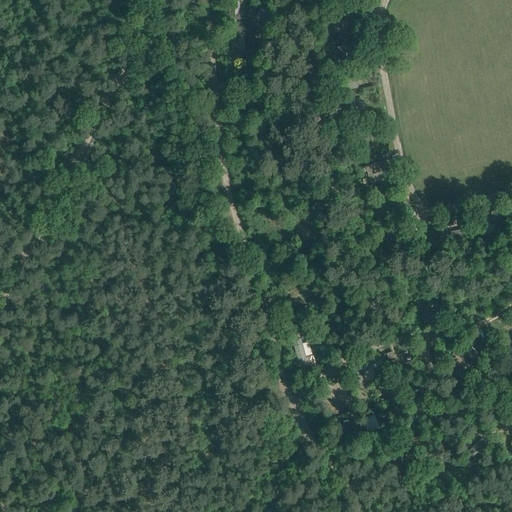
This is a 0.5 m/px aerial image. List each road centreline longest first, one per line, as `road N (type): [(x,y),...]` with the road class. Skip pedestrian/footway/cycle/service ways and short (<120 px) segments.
road 1 (track): [(211,0),(222,163),(284,376)]
road 2 (track): [(0,306),(169,0)]
